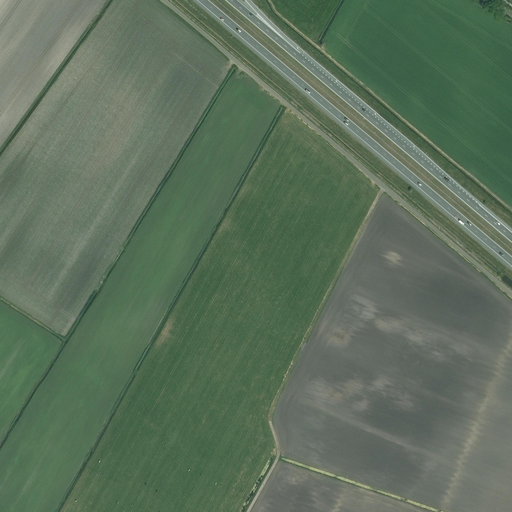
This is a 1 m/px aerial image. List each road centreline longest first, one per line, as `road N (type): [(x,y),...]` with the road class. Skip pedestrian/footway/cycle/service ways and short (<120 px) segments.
road 1 (unclassified): [(511,294),(163,0)]
road 2 (motorway): [(199,0),(511,262)]
road 3 (track): [(246,511),(277,452),(271,408),(381,185)]
road 4 (motorway): [(511,237),(299,58)]
